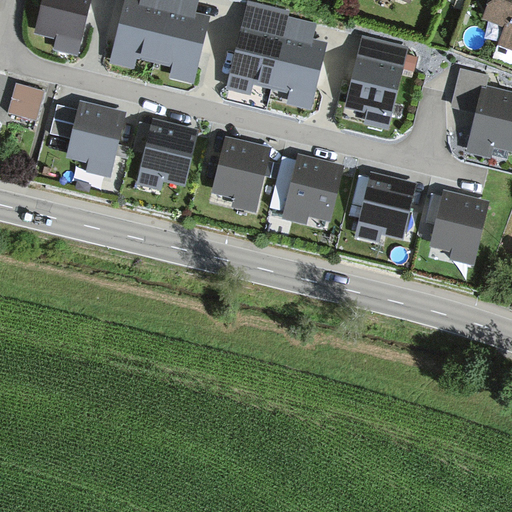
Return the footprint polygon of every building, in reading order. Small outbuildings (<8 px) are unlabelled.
[(78,39),(86,0),(43,0),(37,30),(78,39)] [(511,0),(490,0),(485,16),(509,24),(501,47),(511,50),(511,0)] [(202,25),(131,9),(122,49),(193,65),(202,25)] [(245,28),(233,75),(311,94),(322,47),(245,28)] [(361,59),(350,104),(389,113),(399,68),(361,59)] [(6,112),(36,120),(43,91),(14,83),(6,112)] [(511,145),(511,99),(483,93),(474,137),(511,145)] [(109,163),(120,116),(82,108),(71,154),(109,163)] [(156,125),(143,171),(183,182),(195,135),(156,125)] [(254,203),(266,155),(223,144),(211,192),(254,203)] [(329,221),(342,171),(297,160),(285,210),(329,221)] [(402,240),(414,191),(370,180),(358,229),(402,240)] [(472,264),(487,206),(444,196),(430,253),(472,264)]
